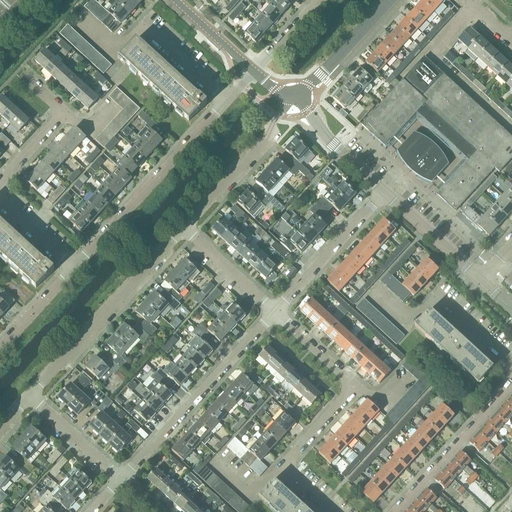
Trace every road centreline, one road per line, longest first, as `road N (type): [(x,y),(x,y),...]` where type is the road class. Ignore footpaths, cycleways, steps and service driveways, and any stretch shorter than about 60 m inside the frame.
road 1 (residential): [(331,511),(281,467),(352,391),(271,316)]
road 2 (residential): [(73,265),(253,72)]
road 3 (residential): [(28,395),(183,235)]
road 4 (residential): [(121,479),(271,316)]
road 5 (residential): [(183,235),(263,144),(293,96)]
road 6 (residential): [(394,511),(511,384)]
road 7 (residential): [(511,133),(443,71),(435,53),(475,8)]
road 8 (residential): [(271,316),(385,193)]
road 9 (tertiary): [(293,96),(390,0)]
road 10 (tertiary): [(385,193),(293,96)]
road 11 (tertiary): [(483,283),(385,193)]
road 12 (residential): [(121,479),(28,395)]
